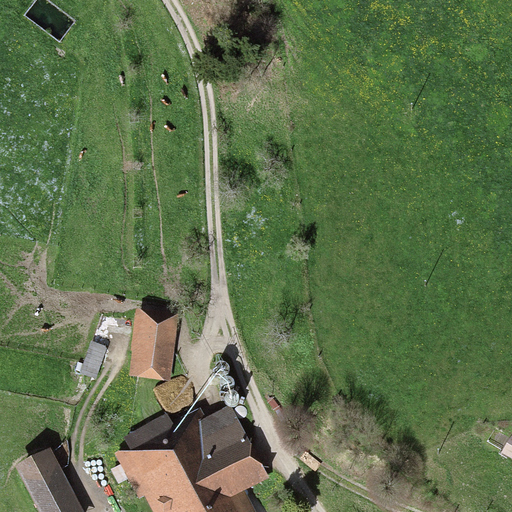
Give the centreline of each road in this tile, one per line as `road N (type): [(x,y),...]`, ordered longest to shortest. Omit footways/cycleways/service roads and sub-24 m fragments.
road 1 (residential): [(318,511),(265,423),(226,319),(205,87),(168,0)]
road 2 (track): [(276,444),(427,511)]
